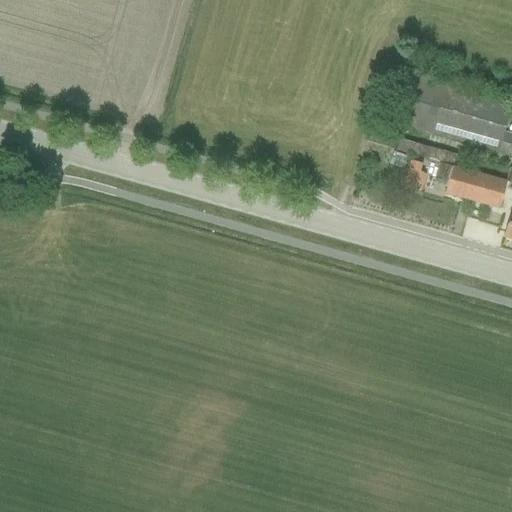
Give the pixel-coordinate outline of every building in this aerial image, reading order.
[(401,73),(393,102),(387,121),(511,156),(511,150),(511,135),(502,133),(510,104),(401,73)] [(451,167),(455,155),(400,140),(397,151),(451,167)] [(388,165),(402,169),(406,157),(392,152),(388,165)] [(401,187),(412,190),(419,164),(409,161),(401,187)] [(428,171),(436,173),(433,184),(445,188),(443,194),(498,209),(505,182),(430,162),(428,171)] [(511,201),(502,237),(511,239),(511,201)]
